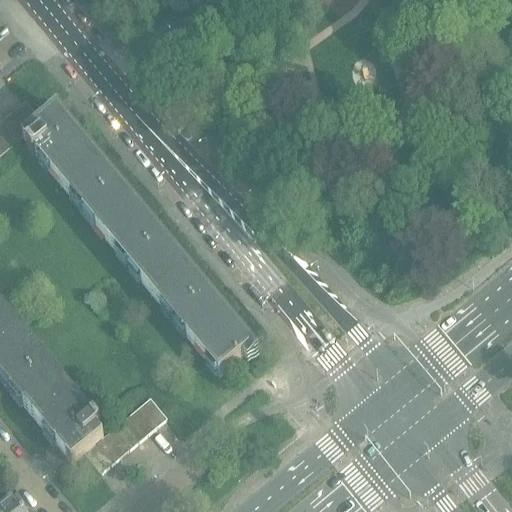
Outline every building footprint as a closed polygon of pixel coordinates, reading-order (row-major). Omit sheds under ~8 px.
[(32,136),(42,128),(25,107),(15,116),(32,136)] [(55,120),(60,117),(58,114),(42,128),(32,136),(23,144),(29,150),(26,153),(32,160),(35,157),(220,380),(250,354),(67,134),(71,131),(69,129),(65,132),(55,120)] [(23,144),(32,136),(15,116),(6,123),(23,144)] [(0,134),(14,151),(23,144),(6,123),(0,128),(0,134)] [(0,153),(5,159),(14,151),(0,134),(0,153)] [(95,423),(91,427),(0,317),(0,382),(57,450),(59,447),(69,459),(66,462),(71,469),(84,458),(94,450),(103,442),(104,442),(97,434),(101,431),(95,423)] [(157,432),(166,424),(150,404),(140,412),(157,432)] [(147,440),(157,432),(140,412),(131,420),(147,440)] [(138,448),(147,440),(131,420),(121,427),(138,448)] [(129,455),(138,448),(121,427),(112,435),(129,455)] [(120,463),(129,455),(112,435),(104,442),(103,442),(120,463)] [(111,470),(120,463),(103,442),(94,450),(111,470)] [(101,479),(111,470),(94,450),(84,458),(101,479)] [(20,511),(11,500),(0,509),(0,511),(20,511)]
